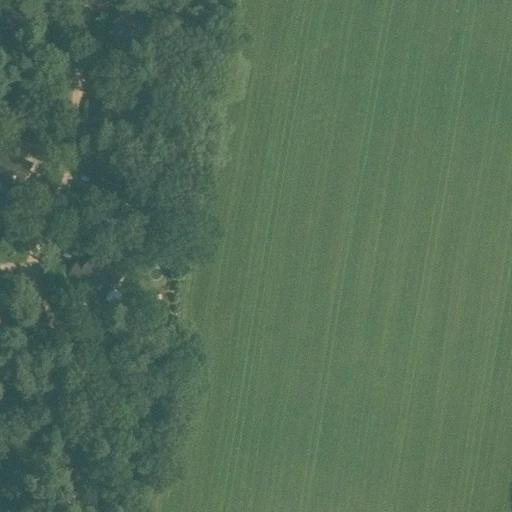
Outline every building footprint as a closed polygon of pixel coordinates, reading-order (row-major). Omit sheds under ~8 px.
[(151,29),(124,12),(117,23),(115,22),(108,34),(138,53),(146,40),(145,39),(151,29)] [(141,118),(117,97),(108,107),(106,106),(98,116),(125,140),(135,128),(133,127),(141,118)] [(31,164),(2,151),(0,155),(0,180),(21,190),(27,178),(25,177),(31,164)] [(123,203),(127,192),(98,180),(92,193),(91,192),(86,204),(119,218),(125,204),(123,203)] [(120,278),(94,258),(86,269),(84,268),(76,278),(105,300),(114,288),(112,287),(120,278)]
